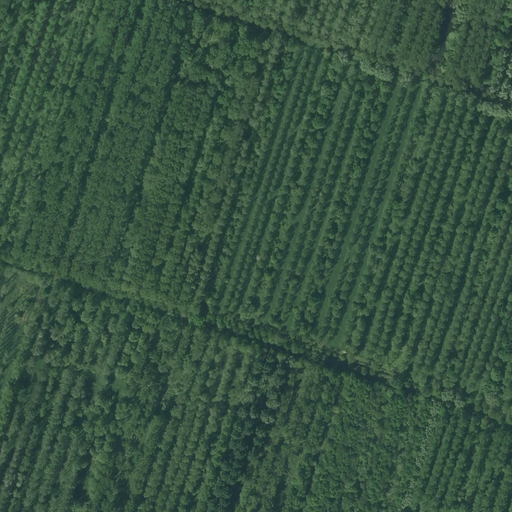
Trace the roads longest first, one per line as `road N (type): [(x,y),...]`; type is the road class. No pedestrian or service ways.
road 1 (track): [(511,407),(0,243)]
road 2 (track): [(225,0),(511,92)]
